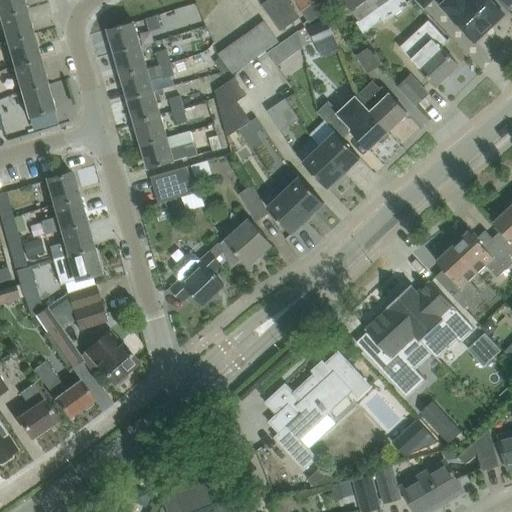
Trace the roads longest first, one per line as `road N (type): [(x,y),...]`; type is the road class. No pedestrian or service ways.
road 1 (tertiary): [(275,316),(511,116)]
road 2 (residential): [(169,369),(97,128)]
road 3 (residential): [(169,369),(0,497)]
road 4 (tertiary): [(35,511),(186,394)]
road 5 (residential): [(97,128),(73,40),(89,0)]
road 6 (tertiary): [(275,316),(225,343),(186,394)]
road 7 (tertiary): [(186,394),(261,342),(275,316)]
